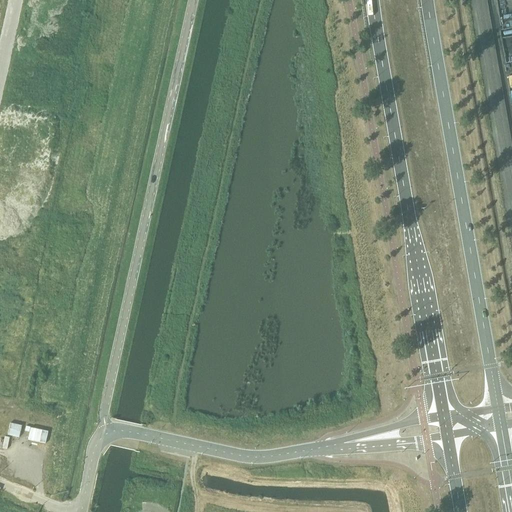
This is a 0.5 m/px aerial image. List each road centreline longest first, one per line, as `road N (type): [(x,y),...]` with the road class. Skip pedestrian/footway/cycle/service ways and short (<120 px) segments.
road 1 (tertiary): [(104,428),(194,0)]
road 2 (primary): [(372,0),(447,426)]
road 3 (primary): [(499,416),(426,0)]
road 4 (tertiary): [(104,428),(267,457),(447,426)]
